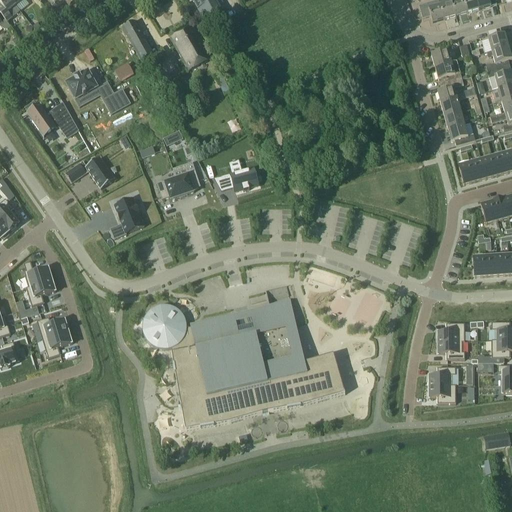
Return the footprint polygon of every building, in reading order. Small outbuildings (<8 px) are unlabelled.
[(16,7),(10,0),(0,0),(0,5),(1,6),(0,7),(0,14),(7,23),(20,13),(16,7)] [(192,0),(205,24),(210,21),(215,21),(217,17),(222,14),(214,0),(192,0)] [(456,18),(452,3),(451,0),(444,0),(446,5),(441,7),(440,7),(444,21),(456,18)] [(468,14),(464,0),(452,3),(456,18),(468,14)] [(479,11),(476,0),(464,0),(468,14),(479,11)] [(476,0),(479,11),(491,8),(489,1),(493,0),(476,0)] [(444,21),(440,7),(441,7),(439,2),(420,7),(423,20),(431,18),(433,24),(444,21)] [(135,24),(124,30),(136,52),(142,62),(153,56),(147,46),(147,45),(135,24)] [(171,40),(189,72),(211,59),(193,28),(171,40)] [(489,41),(492,53),(509,48),(505,36),(489,41)] [(467,47),(460,49),(463,61),(470,59),(467,47)] [(511,60),(509,48),(492,53),(487,54),(489,60),(492,59),(491,58),(493,57),(495,65),(485,68),(487,73),(503,69),(501,64),(511,60)] [(432,57),(435,69),(452,64),(457,63),(456,59),(451,60),(448,52),(432,57)] [(457,63),(452,64),(435,69),(440,87),(462,81),(457,63)] [(126,67),(113,75),(119,84),(132,76),(126,67)] [(498,90),(511,86),(511,75),(511,73),(504,75),(503,69),(487,73),(489,80),(495,79),(498,90)] [(75,81),(67,85),(76,102),(89,95),(93,102),(102,96),(89,73),(81,78),(80,76),(74,79),(75,81)] [(168,75),(157,81),(160,87),(171,80),(168,75)] [(441,106),(458,101),(455,90),(464,87),(462,81),(440,87),(442,93),(438,94),(441,106)] [(511,86),(498,90),(502,102),(511,99),(511,86)] [(464,93),(465,99),(475,96),(474,90),(464,93)] [(123,92),(104,102),(112,116),(131,106),(123,92)] [(511,99),(502,102),(505,114),(511,112),(511,99)] [(458,101),(441,106),(445,118),(461,114),(458,101)] [(29,118),(38,130),(37,130),(44,139),(45,139),(44,137),(58,127),(64,135),(63,135),(64,137),(65,136),(67,140),(71,137),(71,138),(73,137),(72,136),(78,132),(63,105),(61,106),(62,107),(53,113),(54,116),(49,120),(39,106),(27,115),(29,118)] [(511,112),(505,114),(505,115),(485,121),(486,125),(492,123),(492,125),(507,122),(508,127),(503,128),(505,134),(511,132),(511,112)] [(448,130),(465,126),(461,114),(445,118),(448,130)] [(465,126),(448,130),(452,143),(468,139),(465,126)] [(179,133),(163,140),(167,149),(183,141),(179,133)] [(146,150),(139,153),(142,161),(149,158),(146,150)] [(511,153),(503,156),(508,175),(511,173),(511,153)] [(508,175),(503,156),(492,159),(497,178),(508,175)] [(497,178),(492,159),(481,162),(486,181),(497,178)] [(115,182),(99,160),(85,169),(101,191),(115,182)] [(470,165),(475,184),(486,181),(481,162),(470,165)] [(459,169),(464,187),(475,184),(470,165),(459,169)] [(298,166),(294,168),(297,179),(301,178),(302,177),(298,166)] [(78,180),(72,171),(65,176),(71,185),(78,180)] [(193,191),(200,189),(194,172),(175,179),(182,198),(194,194),(193,191)] [(251,172),(213,182),(220,194),(232,190),(233,194),(241,192),(241,193),(247,192),(246,191),(255,188),(251,172)] [(182,198),(175,179),(156,186),(162,202),(169,199),(170,202),(182,198)] [(15,198),(6,186),(2,188),(0,190),(0,191),(9,203),(15,198)] [(511,218),(511,198),(503,201),(509,220),(511,218)] [(5,201),(0,206),(3,209),(4,209),(9,215),(14,211),(5,201)] [(144,229),(133,201),(114,208),(122,226),(110,231),(115,241),(144,229)] [(492,204),(498,223),(509,220),(503,201),(492,204)] [(498,223),(492,204),(481,207),(486,226),(498,223)] [(3,209),(0,212),(0,223),(9,234),(19,226),(9,215),(4,209),(3,209)] [(0,242),(1,241),(3,242),(8,237),(7,236),(9,234),(0,223),(0,242)] [(508,258),(497,259),(498,278),(509,277),(508,258)] [(485,259),(474,260),(475,279),(487,279),(485,259)] [(497,259),(485,259),(487,279),(498,278),(497,259)] [(31,265),(24,267),(28,279),(34,276),(31,265)] [(34,276),(28,279),(31,290),(52,283),(49,272),(34,276)] [(34,301),(30,302),(32,310),(40,308),(38,300),(42,299),(56,295),(52,283),(31,290),(34,301)] [(27,319),(32,318),(30,312),(25,314),(22,304),(16,306),(21,321),(27,319)] [(253,325),(237,329),(234,316),(190,327),(191,329),(187,330),(187,328),(187,327),(186,326),(186,324),(186,323),(185,322),(184,320),(183,318),(182,316),(180,314),(179,312),(177,311),(175,310),(173,309),(170,308),(169,308),(167,307),(164,307),(162,308),(160,308),(158,308),(155,309),(153,311),(151,312),(150,313),(149,314),(147,316),(146,318),(145,320),(144,322),(143,324),(143,326),(143,328),(143,330),(143,331),(143,332),(143,335),(144,336),(144,338),(145,339),(145,340),(146,341),(147,343),(148,345),(149,345),(150,346),(152,348),(154,349),(155,350),(156,350),(158,351),(159,351),(162,352),(164,352),(166,352),(169,351),(171,351),(186,433),(230,425),(263,416),(263,415),(268,414),(302,409),(345,396),(334,357),(310,364),(311,364),(305,365),(291,304),(250,313),(253,325)] [(0,340),(10,337),(8,329),(3,331),(0,320),(0,340)] [(49,321),(37,325),(40,333),(43,331),(47,342),(69,335),(68,334),(70,333),(68,326),(66,326),(65,324),(51,328),(49,321)] [(491,342),(491,343),(511,342),(511,331),(510,332),(510,325),(491,325),(491,332),(496,332),(496,342),(491,342)] [(446,333),(438,333),(438,344),(464,344),(464,326),(446,326),(446,333)] [(50,353),(46,354),(49,362),(61,358),(58,351),(72,347),(72,345),(73,344),(71,337),(69,338),(69,335),(47,342),(50,353)] [(491,359),(491,361),(493,361),(504,361),(510,361),(510,354),(511,354),(511,342),(491,343),(491,359)] [(464,344),(438,344),(438,356),(446,355),(446,362),(465,362),(465,355),(462,355),(462,345),(464,345),(464,344)] [(3,355),(0,355),(0,370),(1,372),(9,370),(8,368),(15,366),(11,353),(15,352),(13,345),(1,349),(3,355)] [(484,366),(484,359),(484,358),(478,358),(478,362),(472,362),(472,366),(484,366)] [(437,377),(429,377),(429,388),(456,388),(456,387),(451,387),(451,377),(456,377),(456,371),(456,370),(437,370),(437,377)] [(502,375),(502,397),(511,397),(511,374),(510,374),(510,375),(502,375)] [(456,388),(429,388),(429,399),(437,399),(437,406),(456,406),(456,388)] [(508,435),(484,439),(486,452),(510,448),(508,435)] [(483,463),(484,476),(491,475),(489,462),(483,463)]
